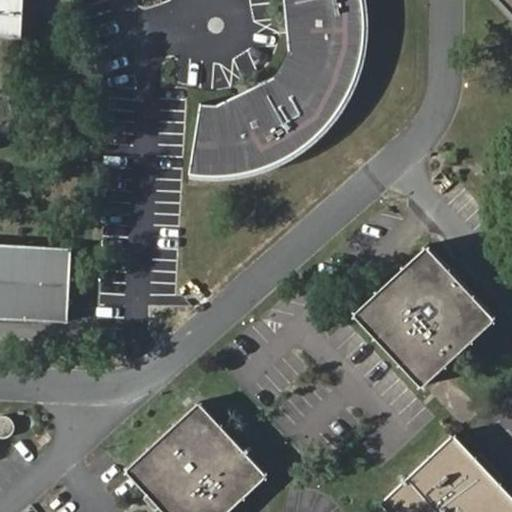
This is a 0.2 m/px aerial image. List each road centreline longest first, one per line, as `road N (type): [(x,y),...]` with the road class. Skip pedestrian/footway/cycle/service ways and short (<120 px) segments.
road 1 (unclassified): [(131,389),(400,157)]
road 2 (unclassified): [(0,504),(131,389)]
road 3 (unclassified): [(400,157),(445,97),(443,0)]
road 4 (unclassified): [(511,282),(400,157)]
road 5 (unclassified): [(0,383),(131,389)]
